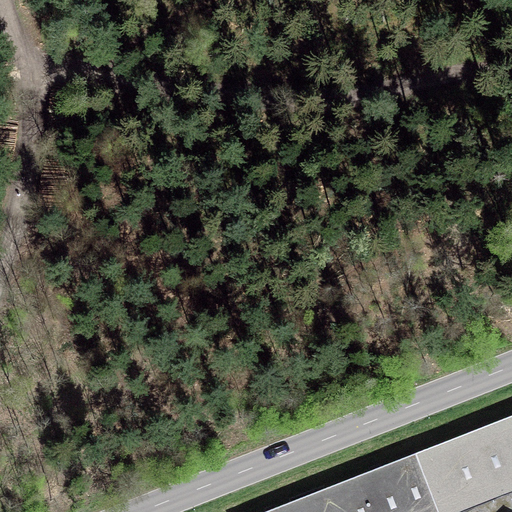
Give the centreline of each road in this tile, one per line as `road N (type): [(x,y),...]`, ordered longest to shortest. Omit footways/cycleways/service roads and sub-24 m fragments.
road 1 (secondary): [(140,511),(511,365)]
road 2 (track): [(4,0),(28,66),(31,131),(0,265)]
